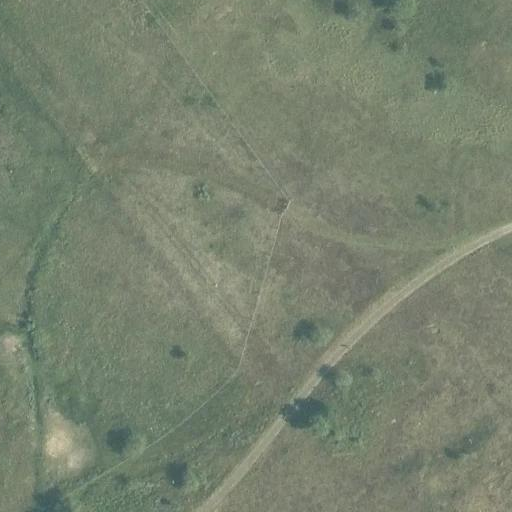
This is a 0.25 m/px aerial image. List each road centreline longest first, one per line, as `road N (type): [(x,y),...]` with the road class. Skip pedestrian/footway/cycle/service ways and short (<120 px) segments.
road 1 (track): [(198,511),(361,322),(434,267),(511,227)]
road 2 (track): [(165,161),(207,170),(328,230),(380,243),(487,238)]
